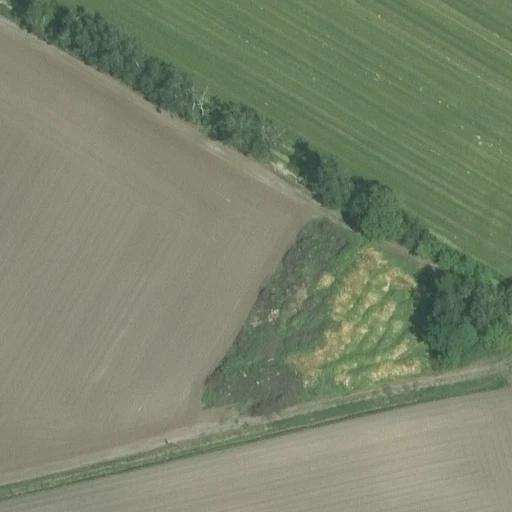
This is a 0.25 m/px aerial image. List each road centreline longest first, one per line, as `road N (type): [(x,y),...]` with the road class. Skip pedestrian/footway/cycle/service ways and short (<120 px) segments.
road 1 (track): [(0,15),(511,317)]
road 2 (track): [(511,357),(442,384),(0,484)]
